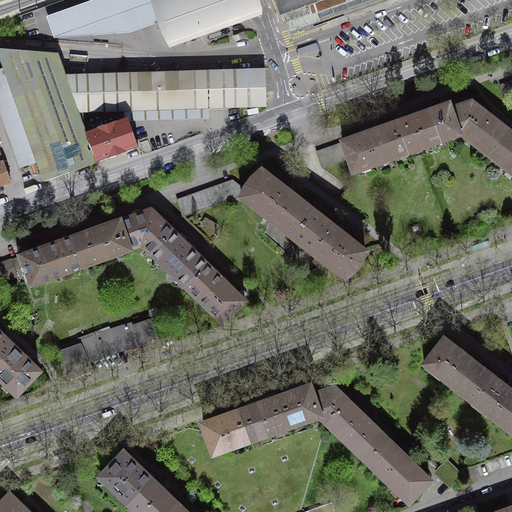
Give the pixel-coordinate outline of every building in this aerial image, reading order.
[(122,0),(120,1),(117,0),(88,0),(46,15),(53,37),(66,32),(68,36),(80,32),(82,36),(95,32),(96,36),(109,31),(110,36),(119,33),(127,30),(130,31),(162,20),(171,45),(259,14),(254,0),(122,0)] [(278,0),(286,23),(327,9),(351,0),(278,0)] [(0,59),(3,68),(0,68),(0,108),(21,168),(36,162),(43,181),(53,178),(96,162),(65,75),(58,54),(0,48),(0,59)] [(137,73),(65,75),(96,162),(97,162),(123,153),(138,147),(125,111),(185,109),(266,107),(265,68),(179,72),(178,72),(137,74),(137,73)] [(501,85),(500,86),(505,100),(506,100),(506,99),(511,97),(511,81),(501,86),(501,85)] [(444,105),(430,111),(441,141),(459,134),(458,130),(462,128),(469,134),(466,138),(486,112),(472,101),(450,109),(449,104),(444,105)] [(186,114),(185,109),(125,111),(138,147),(123,153),(97,162),(100,169),(193,136),(192,133),(192,118),(186,118),(186,114)] [(440,141),(441,141),(430,111),(413,116),(397,122),(407,153),(417,149),(415,146),(422,144),(423,147),(433,144),(432,140),(439,138),(440,141)] [(494,160),(511,135),(511,132),(500,123),(486,112),(466,138),(473,144),(475,141),(488,151),(486,154),(494,160)] [(407,153),(397,122),(365,134),(343,142),(343,143),(330,148),(317,152),(322,167),(348,157),(353,172),(363,168),(362,165),(368,163),(370,166),(383,161),(382,158),(389,156),(390,159),(400,155),(399,152),(405,150),(407,153)] [(511,135),(494,160),(501,165),(503,163),(511,170),(511,135)] [(0,184),(10,181),(0,152),(0,184)] [(293,237),(313,211),(297,198),(298,197),(289,190),(281,183),(280,184),(262,170),(253,178),(246,186),(246,188),(241,196),(293,237)] [(205,190),(178,200),(183,215),(237,196),(232,181),(205,190)] [(246,188),(232,181),(237,196),(241,196),(246,188)] [(152,252),(172,231),(151,211),(140,214),(140,213),(137,214),(134,215),(134,217),(120,222),(119,221),(129,249),(129,248),(143,243),(152,252)] [(330,223),(313,211),(293,237),(345,277),(354,270),(360,261),(365,251),(347,237),(348,236),(339,229),(331,222),(330,223)] [(70,238),(80,265),(99,258),(100,259),(129,249),(119,221),(97,229),(96,227),(93,228),(90,229),(90,231),(70,238)] [(186,285),(206,264),(192,250),(193,249),(191,246),(188,244),(187,245),(172,231),(152,252),(159,259),(158,260),(171,272),(172,271),(186,285)] [(488,237),(471,243),(473,248),(481,244),(490,241),(488,237)] [(80,265),(70,238),(51,245),(50,243),(47,244),(44,245),(44,247),(19,256),(19,257),(23,267),(23,265),(25,264),(31,283),(61,273),(60,272),(80,265)] [(11,260),(0,263),(0,281),(17,276),(15,270),(23,267),(19,257),(11,260)] [(221,279),(206,264),(186,285),(201,299),(200,300),(222,321),(229,313),(230,314),(245,299),(237,291),(235,292),(226,283),(227,282),(225,280),(223,277),(221,279)] [(152,320),(135,326),(139,342),(138,342),(140,350),(143,349),(149,347),(149,346),(151,345),(153,345),(154,345),(160,343),(162,342),(152,320)] [(78,338),(79,343),(79,344),(79,346),(79,345),(86,361),(87,360),(107,352),(113,349),(120,347),(120,348),(124,346),(129,344),(129,345),(138,342),(139,342),(135,326),(134,324),(118,329),(110,331),(109,327),(78,338)] [(0,360),(4,356),(4,355),(13,345),(9,341),(10,339),(8,336),(5,334),(3,336),(0,332),(0,360)] [(460,386),(477,364),(469,358),(469,357),(461,351),(444,338),(424,363),(449,383),(452,379),(460,386)] [(23,355),(13,345),(4,355),(4,356),(0,360),(0,375),(1,374),(11,384),(9,386),(16,394),(39,370),(28,360),(30,358),(28,356),(25,353),(23,355)] [(62,352),(68,375),(70,375),(77,372),(79,371),(81,370),(81,371),(88,368),(90,367),(87,360),(86,361),(79,345),(79,346),(62,352)] [(481,408),(501,382),(493,376),(485,369),(484,370),(477,364),(460,386),(468,392),(465,395),(481,408)] [(511,390),(510,388),(501,382),(481,408),(498,420),(500,417),(508,423),(511,418),(511,390)] [(277,397),(287,426),(296,423),(296,419),(305,416),(306,419),(319,414),(326,422),(347,400),(334,387),(321,392),(322,396),(314,399),(309,385),(293,391),(277,397)] [(240,410),(250,439),(260,435),(259,432),(267,429),(268,432),(278,429),(277,426),(285,423),(286,426),(287,426),(277,397),(258,403),(240,410)] [(365,459),(386,437),(367,419),(347,400),(326,422),(327,422),(329,420),(336,427),(334,429),(342,437),(345,435),(351,441),(349,444),(358,452),(360,450),(367,457),(365,459)] [(250,439),(240,410),(222,416),(203,423),(213,452),(223,448),(223,445),(230,442),(231,445),(241,442),(241,439),(249,436),(250,439)] [(408,459),(386,437),(365,459),(373,466),(375,464),(381,471),(380,473),(387,480),(389,478),(396,485),(394,487),(402,494),(404,492),(411,499),(430,480),(408,459)] [(61,454),(53,457),(55,461),(71,455),(69,451),(61,454)] [(130,499),(151,478),(137,465),(123,451),(103,473),(110,481),(108,482),(122,496),(124,494),(130,499)] [(447,460),(435,471),(443,479),(451,486),(462,475),(447,460)] [(164,511),(175,501),(163,489),(151,478),(130,499),(135,505),(134,507),(139,511),(164,511)] [(30,511),(22,504),(9,491),(0,501),(0,511),(30,511)] [(186,511),(175,501),(164,511),(186,511)] [(334,511),(332,503),(307,511),(334,511)]
